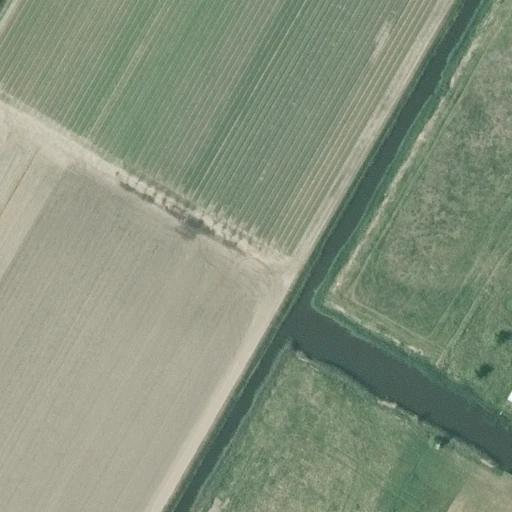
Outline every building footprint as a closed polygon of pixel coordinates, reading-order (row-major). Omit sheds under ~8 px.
[(279,391),(263,419),(281,429),(297,401),(279,391)] [(297,401),(281,429),(298,439),(314,411),(297,401)] [(314,411),(298,439),(316,449),(331,421),(314,411)] [(263,419),(247,447),(265,457),(281,429),(263,419)] [(331,421),(316,449),(333,459),(349,431),(331,421)] [(281,429),(265,457),(282,467),(298,439),(281,429)] [(349,431),(333,459),(350,469),(366,441),(349,431)] [(298,439),(282,467),(299,477),(316,449),(298,439)] [(366,441),(350,469),(368,479),(383,451),(366,441)] [(316,449),(299,477),(317,487),(333,459),(316,449)] [(383,451),(368,479),(385,489),(401,461),(383,451)] [(333,459),(317,487),(334,497),(350,469),(333,459)] [(401,461),(385,489),(402,499),(418,471),(401,461)] [(350,469),(334,497),(351,507),(368,479),(350,469)] [(418,471),(402,499),(420,509),(435,481),(418,471)] [(368,479),(351,507),(360,511),(371,511),(385,489),(368,479)] [(227,481),(211,509),(216,511),(233,511),(245,492),(227,481)] [(435,481),(420,509),(424,511),(445,511),(456,493),(435,481)] [(385,489),(371,511),(394,511),(402,499),(385,489)] [(245,492),(233,511),(256,511),(262,502),(245,492)] [(402,499),(394,511),(417,511),(420,509),(402,499)] [(262,502),(256,511),(279,511),(280,511),(262,502)]
